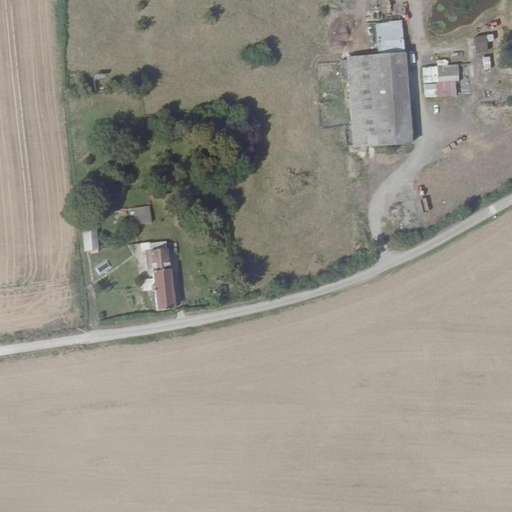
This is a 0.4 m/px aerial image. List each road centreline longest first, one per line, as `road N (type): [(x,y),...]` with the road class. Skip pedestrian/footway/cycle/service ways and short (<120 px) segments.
road 1 (track): [(0,349),(256,307),(368,275),(393,260)]
road 2 (unclassified): [(393,260),(511,212)]
